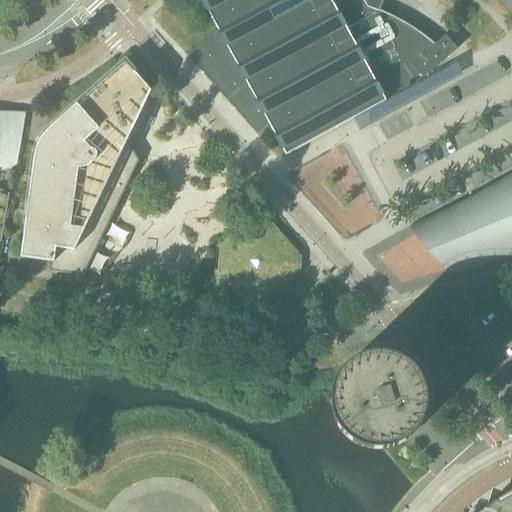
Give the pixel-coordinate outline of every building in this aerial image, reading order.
[(201,0),(217,29),(187,55),(257,134),(269,124),(286,155),(386,101),(382,95),(395,88),(398,93),(410,86),(408,81),(420,75),(424,79),(457,49),(445,35),(435,44),(428,39),(422,34),(415,29),(408,25),(401,21),(394,17),(387,14),(379,10),(383,0),(201,0)] [(125,62),(51,128),(48,131),(45,134),(42,137),(40,140),(38,144),(36,148),(35,152),(34,156),(34,160),(21,258),(51,262),(49,272),(84,276),(139,161),(129,145),(136,130),(133,128),(150,91),(125,62)] [(0,167),(16,163),(24,117),(0,116),(0,241),(1,242),(2,236),(4,236),(6,227),(4,227),(5,219),(7,219),(9,210),(7,210),(9,194),(3,193),(3,191),(0,190),(0,167)] [(511,254),(511,176),(504,182),(502,176),(500,177),(503,182),(488,190),(486,185),(485,185),(487,191),(472,199),(470,194),(469,194),(471,200),(456,207),(454,202),(453,203),(455,208),(440,215),(438,211),(437,211),(439,216),(424,223),(422,219),(421,220),(422,223),(413,228),(410,226),(409,227),(412,230),(414,229),(453,274),(452,275),(455,278),(456,277),(454,275),(462,272),(464,275),(465,275),(463,271),(479,265),(481,270),(482,269),(480,265),(496,259),(498,265),(500,264),(497,259),(511,254)] [(221,248),(220,257),(219,271),(254,311),(298,272),(299,258),(261,213),(221,248)] [(362,356),(359,357),(353,360),(348,364),(344,368),(340,372),(337,378),(334,383),(332,388),(332,389),(331,395),(330,401),(331,407),(332,413),(334,419),(336,424),(339,429),(343,434),(347,438),(352,442),(357,444),(362,447),(368,448),(373,449),(379,450),(384,449),(390,448),(395,446),(401,444),(405,441),(410,437),(414,433),(418,428),(421,422),(424,417),(425,411),(426,404),(426,398),(425,392),(424,386),(421,380),(418,375),(415,370),(411,366),(406,362),(401,359),(395,356),(389,354),(383,353),(377,353),(375,353),(372,353),(369,354),(365,355),(362,356)] [(511,511),(511,490),(501,496),(486,507),(479,511),(511,511)]
